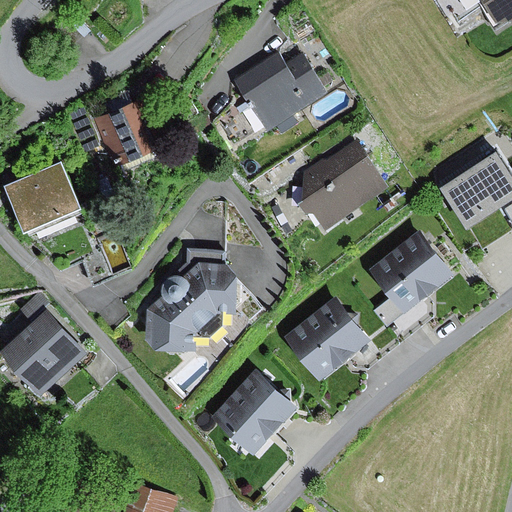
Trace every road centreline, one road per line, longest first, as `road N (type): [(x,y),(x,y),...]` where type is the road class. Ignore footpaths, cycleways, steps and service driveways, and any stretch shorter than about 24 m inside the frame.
road 1 (residential): [(231,511),(212,472),(77,309),(0,244)]
road 2 (residential): [(270,511),(364,415),(511,298)]
road 3 (residential): [(226,0),(39,106)]
road 4 (residential): [(39,106),(10,82),(8,46),(34,0)]
